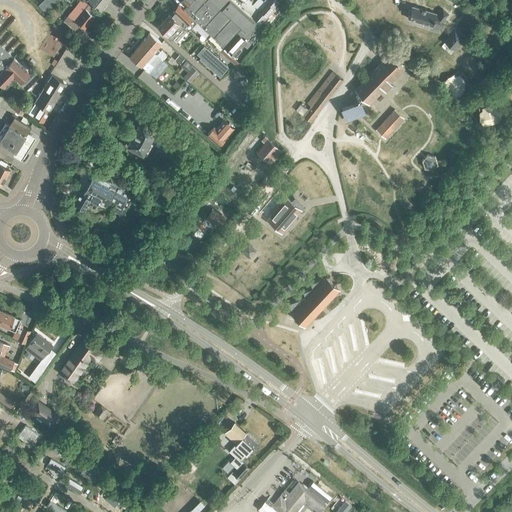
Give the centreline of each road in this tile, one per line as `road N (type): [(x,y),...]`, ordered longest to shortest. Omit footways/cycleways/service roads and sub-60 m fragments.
road 1 (tertiary): [(432,511),(293,396),(168,310)]
road 2 (tertiary): [(163,316),(418,511)]
road 3 (residential): [(44,161),(95,58),(142,0)]
